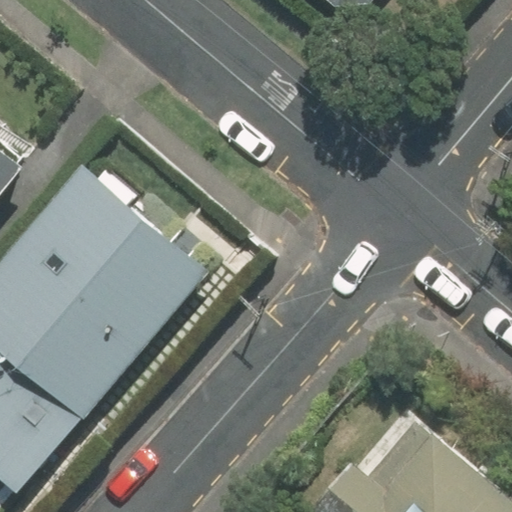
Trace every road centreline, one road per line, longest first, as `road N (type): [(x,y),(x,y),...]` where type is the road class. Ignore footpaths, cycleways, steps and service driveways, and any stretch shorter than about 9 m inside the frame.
road 1 (residential): [(137,511),(396,219)]
road 2 (residential): [(396,219),(140,0)]
road 3 (residential): [(396,219),(511,83)]
road 4 (residential): [(511,316),(396,219)]
